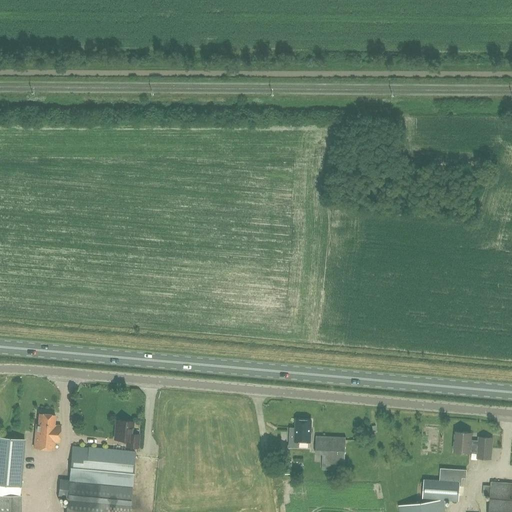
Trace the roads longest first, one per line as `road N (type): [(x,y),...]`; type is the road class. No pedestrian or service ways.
road 1 (primary): [(511,392),(0,346)]
road 2 (unclassified): [(511,414),(0,369)]
